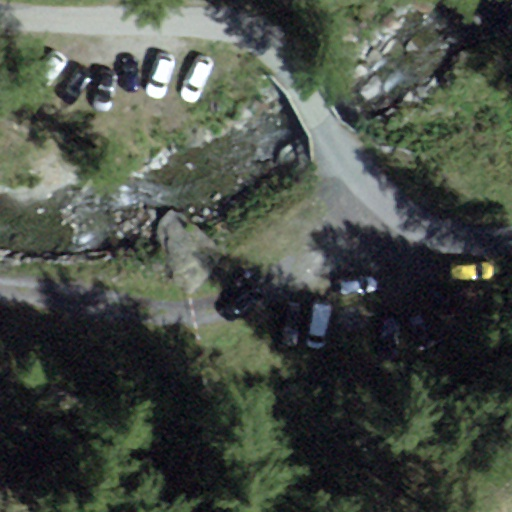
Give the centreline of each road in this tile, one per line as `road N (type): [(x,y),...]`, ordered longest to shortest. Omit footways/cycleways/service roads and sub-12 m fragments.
road 1 (track): [(0,289),(183,314),(247,296),(390,212)]
road 2 (track): [(284,69),(334,150),(390,212),(436,232),(511,237)]
road 3 (unclassified): [(0,16),(199,20),(251,30),(284,69)]
